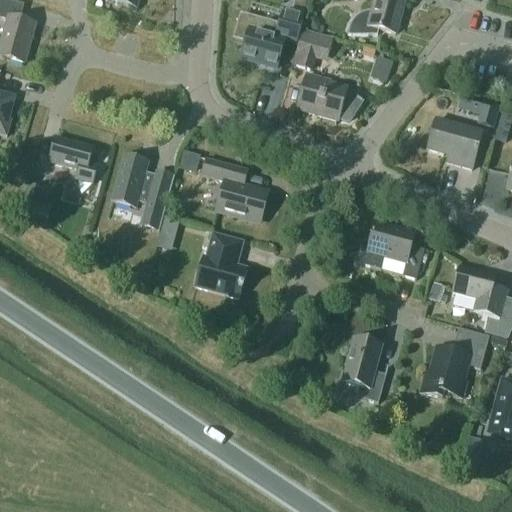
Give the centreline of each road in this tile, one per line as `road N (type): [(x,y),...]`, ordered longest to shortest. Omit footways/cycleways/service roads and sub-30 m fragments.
road 1 (primary): [(314,511),(0,303)]
road 2 (residential): [(351,174),(447,44),(511,59)]
road 3 (residential): [(327,165),(233,131),(202,101),(194,72)]
road 4 (residential): [(511,239),(351,174)]
road 5 (residential): [(295,289),(327,165)]
road 6 (residential): [(194,72),(161,76),(74,56)]
